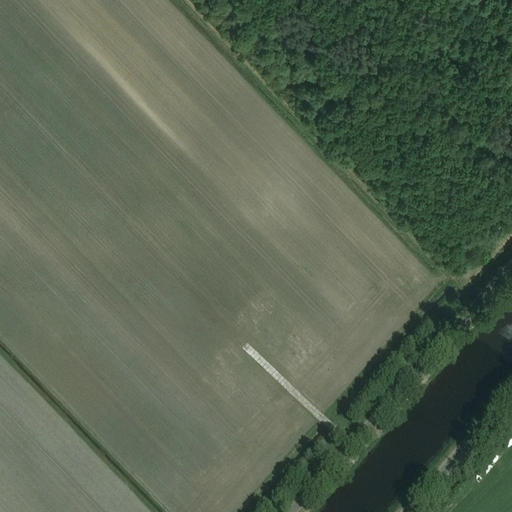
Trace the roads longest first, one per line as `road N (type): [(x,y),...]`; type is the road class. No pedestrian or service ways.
road 1 (unclassified): [(293,511),(511,265)]
road 2 (tertiary): [(408,511),(511,395)]
